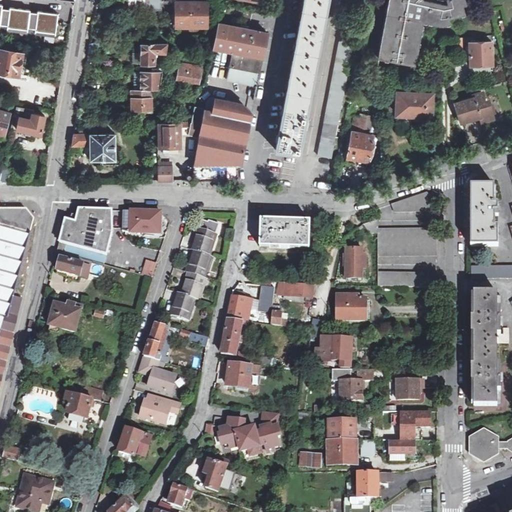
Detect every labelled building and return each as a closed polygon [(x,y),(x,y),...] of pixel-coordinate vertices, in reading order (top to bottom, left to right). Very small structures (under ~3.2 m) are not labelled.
[(127,0),(128,11),(161,11),(161,0),(127,0)] [(304,0),(298,34),(277,150),(300,154),(321,38),(328,0),(304,0)] [(415,65),(423,22),(442,26),(451,23),(449,19),(465,14),(463,5),(466,4),(464,0),(389,0),(379,58),(415,65)] [(509,33),(511,32),(511,0),(487,0),(490,8),(502,6),(509,33)] [(176,3),(176,27),(206,26),(206,2),(176,3)] [(3,7),(0,24),(8,25),(8,27),(28,30),(28,28),(31,11),(31,9),(11,7),(10,8),(3,7)] [(31,11),(28,28),(36,29),(36,31),(56,34),(59,13),(38,10),(38,12),(31,11)] [(219,23),(215,48),(232,51),(227,79),(257,85),(267,33),(219,23)] [(161,35),(161,26),(152,26),(153,36),(161,35)] [(355,38),(341,35),(324,122),(338,125),(338,124),(348,74),(355,38)] [(469,42),(470,64),(477,64),(478,67),(493,66),(491,41),(469,42)] [(90,43),(88,52),(97,53),(98,43),(90,43)] [(166,53),(167,43),(141,43),(142,56),(142,63),(142,64),(154,63),(154,53),(166,53)] [(1,49),(0,52),(0,70),(2,71),(2,73),(23,77),(28,53),(1,49)] [(179,64),(177,80),(198,83),(201,67),(179,64)] [(160,90),(162,72),(141,73),(142,90),(152,90),(160,90)] [(368,76),(367,82),(382,85),(383,77),(368,76)] [(133,90),(133,109),(148,108),(149,113),(154,112),(154,108),(152,108),(152,90),(142,90),(133,90)] [(456,103),(462,123),(481,116),(482,121),(495,117),(490,102),(486,104),(485,102),(487,101),(484,91),(473,95),(474,97),(456,103)] [(398,92),(397,114),(431,116),(432,94),(398,92)] [(195,107),(194,113),(191,121),(189,135),(199,137),(194,167),(189,167),(189,175),(194,175),(194,181),(238,180),(237,165),(241,165),(251,112),(241,103),(207,97),(204,109),(195,107)] [(21,117),(32,119),(33,113),(33,109),(16,106),(14,116),(20,118),(21,117)] [(0,109),(0,132),(5,133),(10,112),(0,109)] [(20,118),(17,129),(40,134),(45,116),(33,113),(32,119),(21,117),(20,118)] [(182,122),(191,121),(194,113),(181,113),(182,122)] [(355,115),(347,157),(368,161),(373,135),(369,134),(373,116),(363,114),(362,116),(355,115)] [(180,122),(181,134),(189,135),(191,121),(182,122),(180,122)] [(158,122),(158,147),(181,146),(181,134),(180,122),(158,122)] [(324,122),(318,155),(330,157),(331,158),(338,125),(324,122)] [(115,150),(115,133),(90,134),(74,134),(73,145),(89,144),(90,160),(116,159),(115,150)] [(8,182),(10,169),(2,167),(0,178),(0,182),(7,182),(8,182)] [(172,167),(158,167),(158,181),(172,181),(172,167)] [(484,246),(498,247),(498,204),(495,204),(495,198),(495,186),(471,186),(471,214),(471,217),(471,220),(471,247),(484,246)] [(437,212),(437,200),(427,192),(392,204),(395,212),(437,212)] [(0,372),(2,373),(22,298),(12,295),(33,217),(25,207),(0,207),(0,372)] [(106,266),(113,234),(112,211),(81,210),(79,210),(78,216),(72,215),(71,221),(66,220),(57,252),(85,260),(106,266)] [(123,211),(124,230),(128,232),(131,232),(132,229),(145,230),(145,233),(161,234),(161,212),(123,211)] [(378,219),(364,225),(370,233),(378,233),(378,229),(378,219)] [(261,220),(260,248),(310,250),(310,222),(261,220)] [(194,251),(209,256),(219,225),(209,221),(209,223),(203,221),(192,250),(194,251)] [(378,229),(378,233),(378,256),(427,256),(437,256),(437,228),(427,229),(378,229)] [(211,256),(209,256),(194,251),(187,273),(189,274),(204,279),(211,256)] [(56,259),(60,260),(57,271),(87,278),(90,266),(84,265),(85,260),(57,252),(56,259)] [(347,256),(347,279),(363,279),(363,269),(363,256),(347,256)] [(145,260),(142,275),(154,277),(157,262),(145,260)] [(486,279),(511,279),(511,266),(482,266),(471,266),(471,267),(471,279),(486,279)] [(427,287),(437,288),(437,274),(427,274),(378,273),(378,287),(427,287)] [(207,280),(204,279),(189,274),(182,295),(195,299),(200,301),(207,280)] [(314,286),(280,283),(279,294),(312,297),(314,286)] [(261,286),(258,311),(273,313),(274,298),(275,287),(261,286)] [(487,406),(498,406),(498,392),(502,392),(502,378),(502,365),(498,365),(498,345),(510,345),(510,335),(502,335),(501,321),(501,309),(498,309),(498,294),(488,293),(474,293),(474,317),(471,317),(471,330),(472,333),(474,333),(474,365),(472,365),(471,381),(474,381),(474,406),(487,406)] [(179,294),(172,316),(188,321),(195,299),(182,295),(179,294)] [(337,296),(338,321),(366,321),(367,319),(371,319),(370,301),(366,301),(367,299),(360,300),(359,296),(337,296)] [(228,319),(241,321),(249,323),(253,301),(233,297),(228,319)] [(273,313),(281,313),(279,299),(274,298),(273,313)] [(69,303),(68,307),(55,304),(49,326),(51,327),(50,331),(61,333),(62,329),(77,333),(84,307),(69,303)] [(273,313),(271,325),(287,328),(288,320),(282,320),(283,313),(281,313),(273,313)] [(241,321),(228,319),(228,320),(226,328),(222,351),(221,353),(236,357),(238,344),(236,344),(241,321)] [(155,324),(154,327),(149,343),(145,358),(160,362),(161,362),(163,355),(158,353),(164,330),(168,331),(168,333),(181,336),(182,332),(155,324)] [(210,339),(182,332),(181,336),(180,338),(208,345),(210,339)] [(348,340),(323,339),(322,351),(318,351),(317,363),(333,363),(333,362),(341,362),(341,369),(351,368),(351,352),(348,352),(348,340)] [(167,364),(170,357),(163,355),(161,362),(167,364)] [(145,358),(144,359),(142,365),(140,373),(151,376),(148,387),(171,395),(176,376),(157,371),(160,362),(145,358)] [(251,367),(229,364),(226,385),(236,387),(249,388),(251,371),(251,367)] [(374,370),(358,371),(357,382),(340,382),(340,400),(350,400),(351,402),(363,402),(362,382),(370,382),(371,378),(374,378),(374,370)] [(259,372),(251,371),(249,388),(259,390),(261,372),(259,372)] [(420,394),(420,388),(424,388),(423,380),(416,380),(397,381),(398,401),(420,401),(420,394)] [(101,401),(103,393),(87,388),(81,392),(80,396),(93,399),(101,401)] [(68,392),(66,401),(70,402),(67,412),(69,413),(67,419),(85,423),(86,418),(88,418),(93,399),(80,396),(68,392)] [(180,404),(149,395),(147,402),(146,401),(141,417),(165,425),(169,411),(178,413),(180,404)] [(265,412),(264,420),(266,420),(268,426),(262,428),(263,431),(257,433),(256,430),(249,432),(248,429),(245,430),(243,427),(242,420),(227,419),(229,426),(221,428),(222,433),(220,433),(223,445),(225,444),(229,443),(230,447),(230,448),(239,446),(240,451),(249,449),(250,455),(262,453),(260,445),(265,444),(267,453),(275,452),(273,446),(279,445),(277,436),(281,436),(279,423),(281,414),(265,412)] [(423,441),(423,429),(416,429),(415,427),(431,427),(431,414),(424,414),(402,413),(402,412),(384,412),(384,441),(423,441)] [(318,422),(318,431),(329,431),(329,423),(318,422)] [(329,441),(346,441),(355,441),(355,422),(329,423),(329,431),(329,441)] [(207,424),(205,433),(214,435),(215,425),(207,424)] [(119,452),(134,457),(135,453),(146,456),(151,437),(124,429),(121,437),(124,438),(119,452)] [(511,441),(509,443),(497,443),(496,438),(484,432),(471,439),(472,453),(484,461),(497,453),(497,449),(509,449),(509,450),(511,451),(511,441)] [(329,455),(329,464),(346,464),(356,464),(355,441),(346,441),(329,441),(329,455)] [(375,442),(361,441),(361,457),(374,457),(375,442)] [(390,443),(391,462),(415,462),(415,443),(390,443)] [(21,451),(6,447),(5,450),(4,455),(3,457),(18,462),(21,451)] [(230,461),(211,454),(205,474),(210,476),(207,488),(219,492),(230,461)] [(301,455),(301,467),(312,468),(313,456),(301,455)] [(313,456),(312,468),(322,468),(322,456),(313,456)] [(371,511),(371,498),(378,499),(379,489),(382,489),(382,483),(378,483),(379,474),(358,474),(358,485),(356,486),(356,489),(358,489),(358,498),(345,498),(344,511),(371,511)] [(87,479),(71,475),(65,494),(81,498),(81,496),(83,491),(84,487),(86,482),(87,479)] [(21,493),(18,507),(39,511),(41,502),(42,499),(49,501),(54,483),(28,477),(24,493),(21,493)] [(192,491),(175,485),(169,500),(173,502),(172,504),(181,507),(184,499),(189,500),(192,491)] [(138,505),(129,494),(125,498),(134,507),(128,511),(134,511),(140,507),(140,506),(138,505)] [(128,511),(134,507),(125,498),(109,511),(128,511)]
